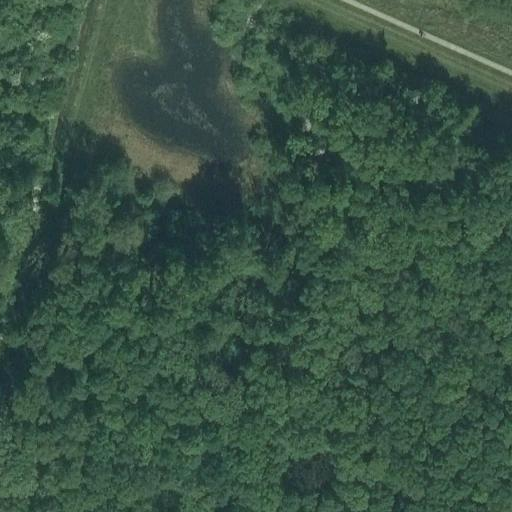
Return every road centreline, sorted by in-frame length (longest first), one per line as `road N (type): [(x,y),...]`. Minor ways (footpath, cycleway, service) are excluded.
road 1 (track): [(110,0),(0,452)]
road 2 (track): [(305,0),(511,90)]
